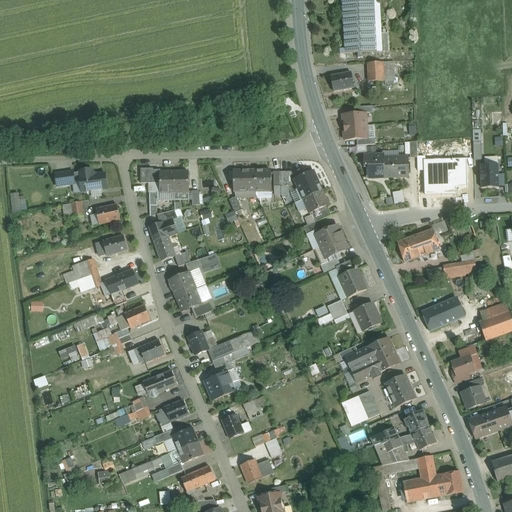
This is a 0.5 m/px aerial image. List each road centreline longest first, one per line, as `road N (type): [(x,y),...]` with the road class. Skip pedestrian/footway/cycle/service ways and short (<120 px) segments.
road 1 (residential): [(120,157),(167,326),(247,511)]
road 2 (secondary): [(487,511),(366,230)]
road 3 (residential): [(327,143),(120,157)]
road 4 (residential): [(366,230),(455,208),(511,205)]
road 5 (secondary): [(327,143),(308,88),(296,0)]
